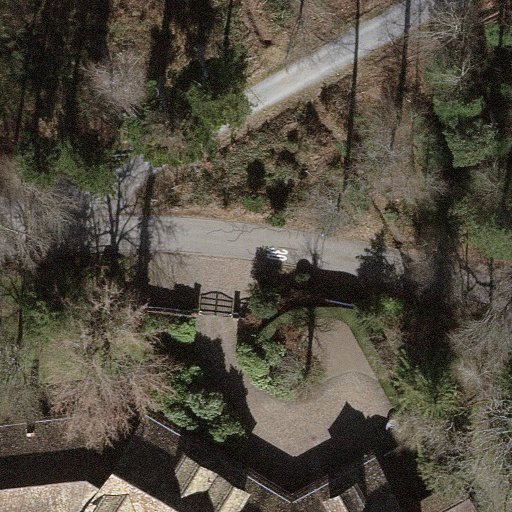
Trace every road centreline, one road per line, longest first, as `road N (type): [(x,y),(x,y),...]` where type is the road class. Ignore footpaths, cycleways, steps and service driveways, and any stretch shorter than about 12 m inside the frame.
road 1 (residential): [(0,250),(73,242),(341,256),(511,304)]
road 2 (track): [(73,242),(119,183),(451,0)]
